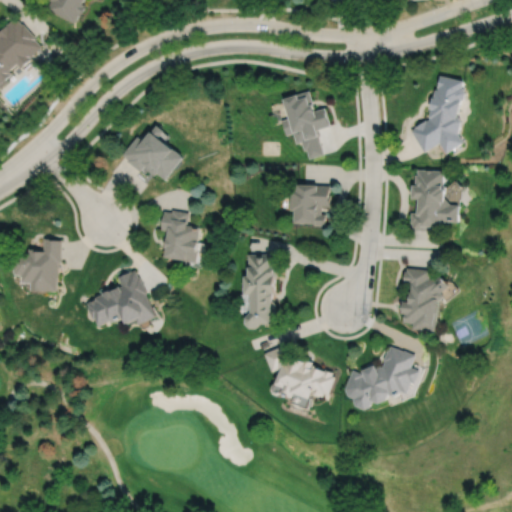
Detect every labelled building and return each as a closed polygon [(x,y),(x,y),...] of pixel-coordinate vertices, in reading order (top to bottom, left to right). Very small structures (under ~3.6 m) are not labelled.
[(51,0),(53,1),(48,9),(76,24),(81,13),(84,15),(87,8),(85,7),(86,5),(84,4),(86,0),(51,0)] [(16,15),(9,21),(8,20),(0,27),(0,82),(3,79),(4,80),(13,71),(10,68),(18,61),(21,65),(32,56),(31,54),(42,44),(36,37),(37,36),(24,21),(23,22),(16,15)] [(430,117),(430,115),(432,106),(430,105),(433,95),(434,95),(436,87),(438,87),(439,85),(438,85),(441,72),(464,78),(463,84),(464,85),(464,87),(466,89),(464,96),(462,98),(458,113),(459,114),(462,118),(459,131),(465,139),(447,150),(441,140),(425,150),(411,128),(416,126),(415,124),(426,118),(427,119),(430,117)] [(309,88),(297,92),(297,91),(283,95),(289,116),(282,118),(286,133),(293,131),(296,141),(301,139),(304,148),(307,147),(309,156),(324,152),(316,128),(330,123),(325,105),(314,108),(312,102),(313,102),(309,88)] [(158,122),(144,139),(139,134),(124,153),(129,158),(128,159),(142,170),(148,163),(151,165),(148,168),(156,174),(158,172),(166,178),(185,155),(175,147),(176,146),(161,134),(165,128),(158,122)] [(446,195),(447,186),(446,186),(446,183),(444,183),(445,168),(418,167),(418,173),(417,172),(416,183),(413,182),(413,196),(419,196),(419,211),(412,211),(411,221),(413,221),(412,228),(435,229),(435,224),(442,225),(443,227),(451,219),(460,220),(461,202),(452,202),(446,195)] [(290,188),(289,208),(294,208),(294,220),(314,221),(313,223),(326,224),(326,212),(321,212),(322,204),(331,204),(331,193),(330,193),(330,184),(317,183),(318,182),(297,182),(296,188),(290,188)] [(164,209),(161,230),(170,231),(169,236),(168,236),(167,246),(168,246),(166,255),(187,258),(187,259),(198,261),(201,239),(200,239),(202,225),(189,223),(190,219),(189,219),(190,211),(173,208),(173,211),(164,209)] [(45,237),(45,250),(39,249),(39,247),(30,247),(30,250),(22,249),(22,251),(17,251),(17,254),(15,254),(15,259),(14,259),(14,267),(15,267),(15,270),(16,270),(16,273),(23,273),(23,281),(32,281),(32,289),(58,290),(59,261),(62,261),(63,239),(55,238),(55,237),(45,237)] [(262,322),(272,322),(272,312),(275,309),(275,302),(273,299),(272,299),(272,298),(273,296),(273,293),(272,292),(275,292),(275,276),(277,276),(277,268),(274,268),(274,252),(249,252),(249,267),(250,267),(250,274),(247,274),(247,276),(246,276),(246,279),(244,281),(245,287),(246,288),(246,292),(247,292),(247,293),(254,293),(254,310),(250,310),(246,315),(246,322),(251,327),(258,327),(262,322)] [(436,277),(430,277),(431,268),(408,266),(407,269),(405,269),(404,281),(406,281),(406,285),(413,285),(413,290),(411,290),(410,300),(403,299),(402,311),(405,312),(404,321),(414,321),(413,327),(436,330),(439,299),(445,294),(442,290),(451,284),(442,273),(436,277)] [(136,268),(132,270),(131,269),(119,275),(123,285),(122,285),(121,284),(113,288),(112,287),(103,291),(104,293),(96,296),(97,297),(90,300),(91,301),(89,302),(90,305),(89,306),(94,318),(96,317),(100,325),(113,319),(114,321),(125,316),(128,322),(138,317),(141,323),(158,315),(148,293),(149,292),(141,275),(140,276),(136,268)] [(276,382),(273,383),(271,388),(273,392),(277,394),(281,392),(292,397),(294,392),(310,398),(312,391),(314,393),(319,395),(321,395),(323,395),(325,392),(329,394),(336,375),(333,374),(334,371),(326,368),(325,370),(319,367),(320,366),(313,363),(314,361),(305,357),(304,359),(296,356),(295,358),(292,357),(286,343),(265,352),(272,370),(278,368),(280,371),(276,382)] [(346,388),(354,369),(364,372),(363,369),(375,363),(377,368),(379,364),(383,365),(385,360),(384,359),(389,348),(390,349),(392,344),(405,349),(417,354),(412,366),(421,369),(416,382),(413,381),(409,392),(402,390),(401,394),(397,396),(390,393),(388,399),(380,402),(373,400),(371,406),(366,408),(356,404),(354,399),(355,397),(349,395),(346,388)]
